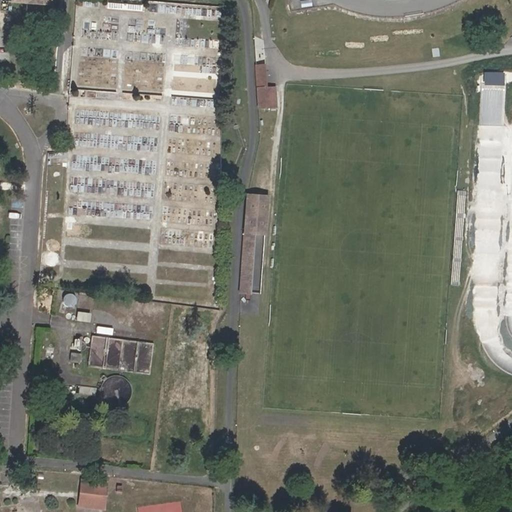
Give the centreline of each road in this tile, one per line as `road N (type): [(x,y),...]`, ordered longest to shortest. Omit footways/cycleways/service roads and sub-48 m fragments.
road 1 (track): [(259,0),(284,72),(360,72),(511,51)]
road 2 (residential): [(34,149),(23,322)]
road 3 (residential): [(23,322),(19,454),(0,465)]
